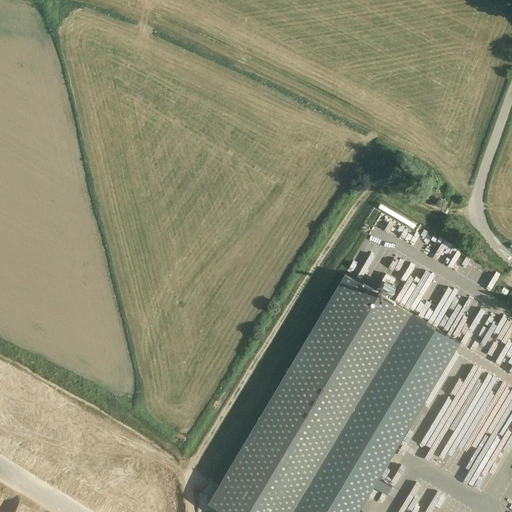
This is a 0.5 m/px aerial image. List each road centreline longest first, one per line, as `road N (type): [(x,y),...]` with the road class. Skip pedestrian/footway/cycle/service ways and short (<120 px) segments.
road 1 (unclassified): [(186,511),(187,472),(365,190),(380,181),(459,217),(475,207)]
road 2 (unclassified): [(475,207),(511,92)]
